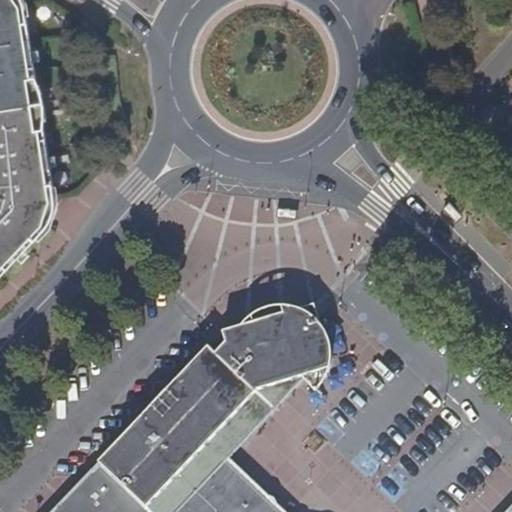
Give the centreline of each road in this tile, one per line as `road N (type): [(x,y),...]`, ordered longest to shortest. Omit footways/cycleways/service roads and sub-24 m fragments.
road 1 (secondary): [(461,269),(367,156),(356,93)]
road 2 (secondary): [(287,161),(364,194),(461,269)]
road 3 (residential): [(139,196),(0,347)]
road 4 (unknown): [(511,213),(455,156),(436,150),(390,189)]
